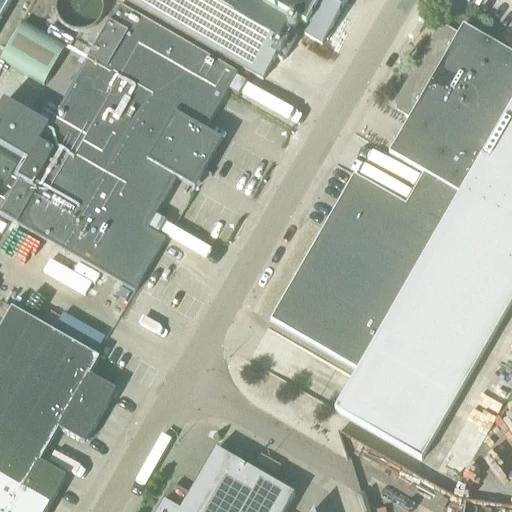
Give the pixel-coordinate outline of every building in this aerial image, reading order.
[(0,0),(0,22),(12,0),(0,0)] [(56,7),(55,11),(56,14),(57,18),(58,22),(61,26),(65,29),(69,32),(73,33),(78,34),(82,34),(86,33),(90,32),(93,30),(96,27),(99,24),(101,20),(102,15),(103,10),(102,6),(101,1),(100,0),(57,0),(57,3),(56,7)] [(121,0),(258,78),(291,21),(307,31),(304,36),(322,46),(349,0),(121,0)] [(0,148),(29,164),(0,214),(0,216),(135,294),(165,242),(148,232),(181,175),(194,182),(200,171),(205,174),(222,144),(205,134),(238,76),(120,8),(50,129),(11,106),(0,124),(0,148)] [(354,176),(270,322),(358,372),(336,411),(458,483),(511,389),(511,54),(463,27),(458,36),(446,29),(441,26),(392,110),(398,114),(409,120),(389,156),(423,176),(406,207),(354,176)] [(12,31),(0,51),(0,74),(32,94),(55,56),(12,31)] [(18,169),(0,159),(0,187),(5,191),(18,169)] [(0,419),(50,448),(60,431),(81,444),(88,442),(114,397),(112,390),(90,378),(100,361),(13,310),(0,332),(0,419)] [(511,408),(493,442),(511,452),(511,408)] [(41,464),(50,448),(0,419),(0,476),(51,506),(64,484),(62,477),(41,464)] [(287,511),(296,497),(216,451),(190,496),(175,487),(160,511),(287,511)] [(48,511),(51,506),(0,476),(0,511),(48,511)]
